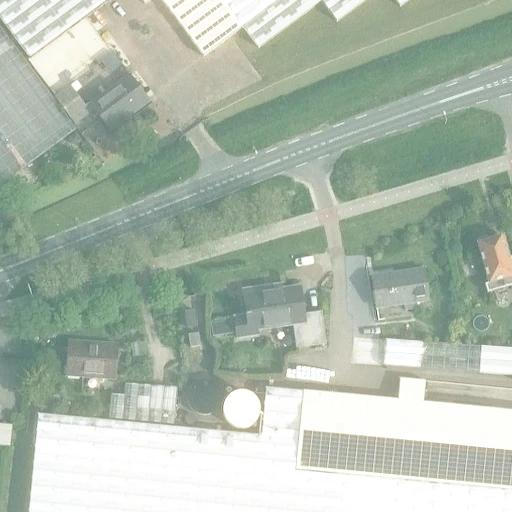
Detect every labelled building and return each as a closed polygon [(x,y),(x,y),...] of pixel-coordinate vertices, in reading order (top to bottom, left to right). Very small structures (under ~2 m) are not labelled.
[(0,0),(0,18),(30,58),(108,0),(160,0),(165,6),(173,0),(221,0),(242,28),(257,48),(321,1),(336,22),(365,0),(393,0),(399,7),(408,0),(0,0)] [(203,57),(242,28),(221,0),(173,0),(165,6),(203,57)] [(0,185),(75,130),(73,126),(52,99),(0,27),(0,185)] [(51,72),(54,57),(40,53),(36,69),(51,72)] [(73,126),(94,111),(108,130),(147,101),(129,77),(90,105),(88,103),(85,106),(70,86),(52,99),(73,126)] [(75,133),(66,140),(70,145),(76,147),(82,142),(75,133)] [(491,241),(487,238),(483,237),(479,240),(478,244),(488,285),(484,286),(486,293),(511,286),(511,257),(508,259),(502,238),(491,241)] [(415,303),(427,301),(423,271),(371,279),(376,308),(404,304),(405,311),(416,310),(415,303)] [(246,317),(234,319),(237,339),(257,336),(257,330),(292,325),(296,349),(325,345),(321,313),(303,315),(299,289),(279,292),(279,293),(278,293),(277,287),(247,291),(245,297),(244,297),(246,317)] [(196,327),(194,311),(185,313),(187,329),(196,327)] [(200,346),(198,334),(188,335),(190,348),(200,346)] [(353,338),(351,364),(511,375),(511,349),(462,346),(353,338)] [(114,379),(116,346),(69,343),(66,376),(114,379)] [(37,413),(34,446),(511,493),(511,412),(422,404),(424,382),(399,379),(396,401),(265,388),(260,435),(37,413)] [(111,395),(109,419),(173,425),(177,390),(125,385),(124,397),(111,395)] [(261,410),(261,409),(260,400),(256,394),(248,389),(241,387),(234,388),(225,392),(219,400),(217,408),(219,417),(223,424),(229,429),(237,431),(246,430),(254,425),(259,419),(261,410)] [(0,446),(9,447),(11,426),(0,424),(0,446)] [(511,511),(511,493),(34,446),(27,511),(511,511)]
